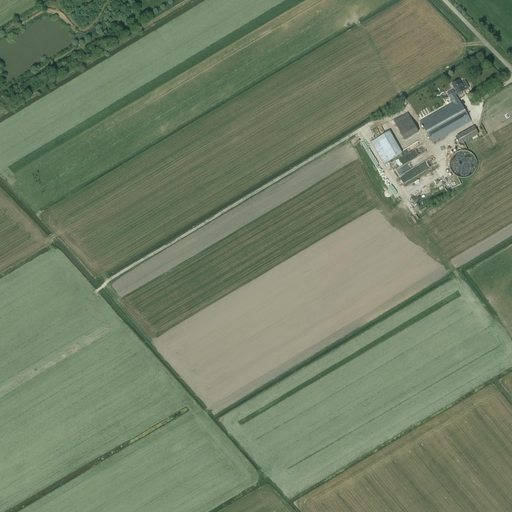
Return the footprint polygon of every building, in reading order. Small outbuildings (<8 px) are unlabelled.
[(459,80),(452,84),(456,92),(455,93),(456,95),(458,95),(466,90),(463,84),(462,85),(459,80)] [(449,95),(453,103),(436,112),(434,108),(430,110),(433,114),(420,121),(433,143),(471,121),(460,100),(456,95),(455,93),(455,92),(449,95)] [(419,132),(408,113),(394,121),(405,140),(419,132)] [(479,135),(474,126),(457,136),(461,145),(479,135)] [(401,154),(389,132),(377,139),(390,161),(401,154)] [(469,152),(467,151),(463,150),(460,151),(457,152),(455,154),(453,156),(451,158),(450,161),(450,164),(450,167),(451,170),(453,173),(455,175),(457,177),(460,178),(463,178),(467,178),(469,177),(472,175),(474,173),(476,170),(477,167),(477,164),(477,161),(476,158),(474,156),(472,154),(469,152)]
